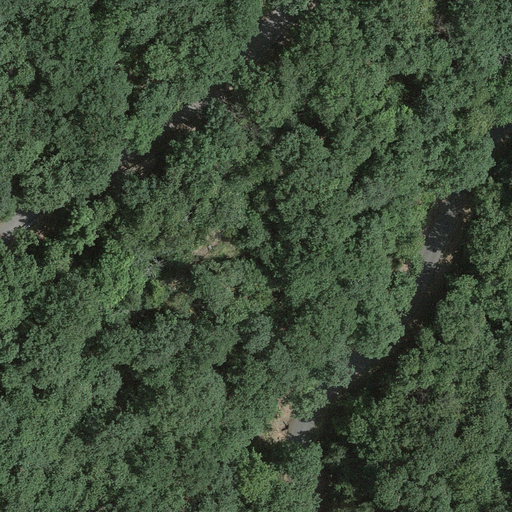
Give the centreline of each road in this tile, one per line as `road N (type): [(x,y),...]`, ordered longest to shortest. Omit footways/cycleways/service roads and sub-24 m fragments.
road 1 (tertiary): [(511,111),(473,158),(400,315),(314,398),(296,458),(304,511)]
road 2 (tertiary): [(0,236),(26,210),(151,141),(292,0)]
